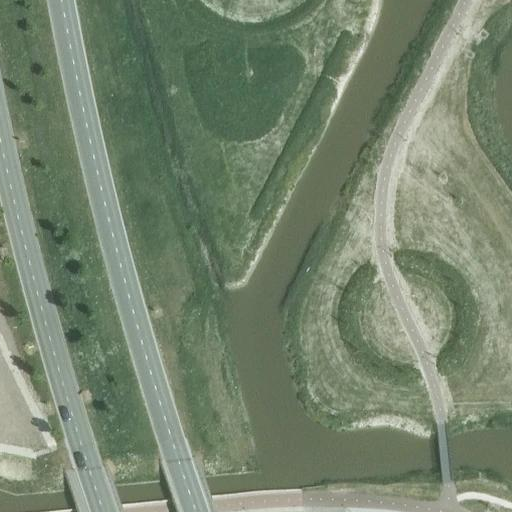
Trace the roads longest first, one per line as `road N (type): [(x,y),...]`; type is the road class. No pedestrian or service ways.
road 1 (primary): [(195,511),(130,307),(61,0)]
road 2 (primary): [(0,143),(102,511)]
